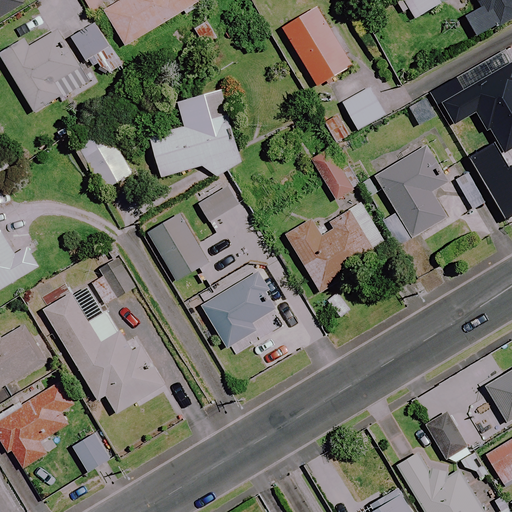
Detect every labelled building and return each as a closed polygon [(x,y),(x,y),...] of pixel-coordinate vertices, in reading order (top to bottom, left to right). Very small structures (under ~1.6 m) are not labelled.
[(104,6),(100,0),(83,0),(91,14),(104,6)] [(126,0),(105,12),(126,47),(199,4),(196,0),(126,0)] [(307,8),(303,0),(282,0),(290,17),(307,8)] [(441,6),(437,0),(402,0),(415,21),(441,6)] [(511,0),(475,0),(481,11),(467,17),(477,37),(511,19),(511,0)] [(353,67),(318,10),(283,31),(318,88),(353,67)] [(217,41),(208,23),(195,30),(204,48),(217,41)] [(81,70),(59,32),(30,49),(25,40),(0,55),(35,114),(63,97),(56,85),(81,70)] [(122,67),(107,43),(91,53),(106,77),(122,67)] [(511,63),(440,106),(453,128),(475,115),(486,135),(489,133),(503,156),(511,150),(511,63)] [(386,116),(372,90),(343,105),(357,131),(386,116)] [(242,168),(221,92),(177,104),(184,128),(150,137),(162,179),(207,166),(210,176),(242,168)] [(133,177),(110,128),(72,146),(86,176),(98,170),(107,189),(133,177)] [(357,191),(334,148),(312,160),(336,203),(357,191)] [(439,187),(420,153),(376,178),(396,214),(383,221),(398,247),(447,220),(431,192),(439,187)] [(487,204),(474,178),(459,186),(473,212),(487,204)] [(257,222),(239,194),(207,215),(225,242),(257,222)] [(389,253),(361,206),(318,231),(312,222),(287,237),(320,294),(389,253)] [(207,265),(178,217),(145,237),(175,285),(207,265)] [(0,294),(42,270),(30,249),(17,256),(2,232),(0,232),(0,294)] [(134,290),(119,263),(90,279),(105,306),(134,290)] [(269,289),(260,274),(202,308),(228,351),(258,333),(253,325),(272,314),(261,294),(269,289)] [(103,345),(73,297),(45,314),(99,402),(103,399),(113,416),(164,384),(142,348),(134,353),(122,333),(103,345)] [(0,389),(44,364),(21,324),(0,336),(0,389)] [(511,421),(511,373),(487,388),(508,424),(511,421)] [(64,413),(70,410),(56,385),(0,416),(0,438),(8,454),(13,451),(24,470),(48,456),(41,443),(71,426),(64,413)] [(470,447),(451,415),(427,430),(446,461),(470,447)] [(109,461),(93,436),(74,448),(90,474),(109,461)] [(511,481),(511,439),(485,455),(503,486),(511,481)] [(437,485),(418,453),(396,466),(423,511),(483,511),(460,471),(437,485)] [(411,511),(400,494),(373,511),(411,511)]
